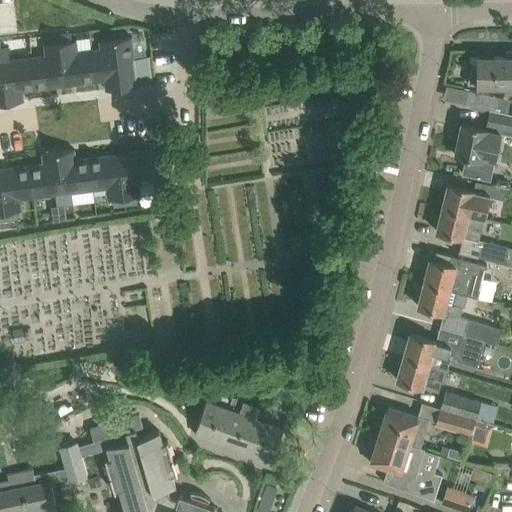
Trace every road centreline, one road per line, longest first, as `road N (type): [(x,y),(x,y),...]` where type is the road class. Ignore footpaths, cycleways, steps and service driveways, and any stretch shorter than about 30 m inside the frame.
road 1 (residential): [(305,511),(370,331),(432,13)]
road 2 (residential): [(190,18),(432,13)]
road 3 (residential): [(99,112),(188,101),(190,18)]
